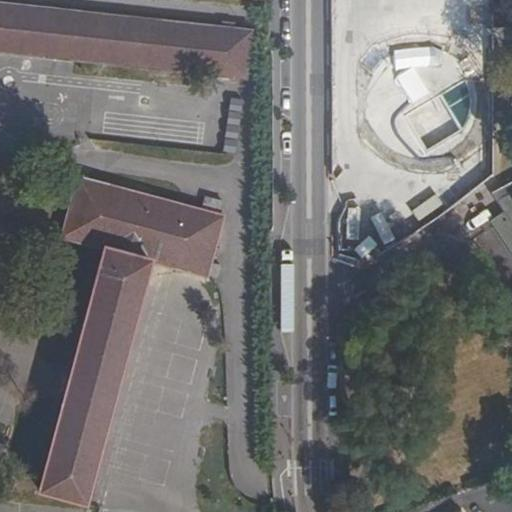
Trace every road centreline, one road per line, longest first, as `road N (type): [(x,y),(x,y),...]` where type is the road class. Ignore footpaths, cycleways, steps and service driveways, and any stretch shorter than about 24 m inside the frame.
road 1 (secondary): [(315,511),(309,0)]
road 2 (unknown): [(367,228),(378,0)]
